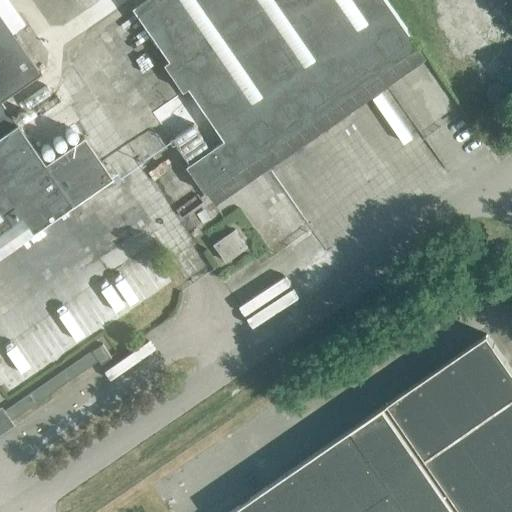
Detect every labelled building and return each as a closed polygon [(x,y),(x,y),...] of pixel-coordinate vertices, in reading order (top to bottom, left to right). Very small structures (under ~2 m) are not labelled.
[(142,0),(134,6),(171,59),(165,63),(184,90),(189,87),(225,138),(185,166),(204,193),(416,46),(383,0),(142,0)] [(0,253),(111,177),(83,136),(43,163),(0,100),(0,98),(38,72),(0,16),(0,253)] [(227,261),(247,247),(235,229),(215,244),(227,261)] [(511,511),(511,371),(486,334),(385,402),(459,511),(454,511),(382,406),(351,427),(228,511),(511,511)] [(110,357),(101,343),(5,409),(4,407),(0,410),(0,432),(14,423),(11,418),(97,359),(100,363),(110,357)]
